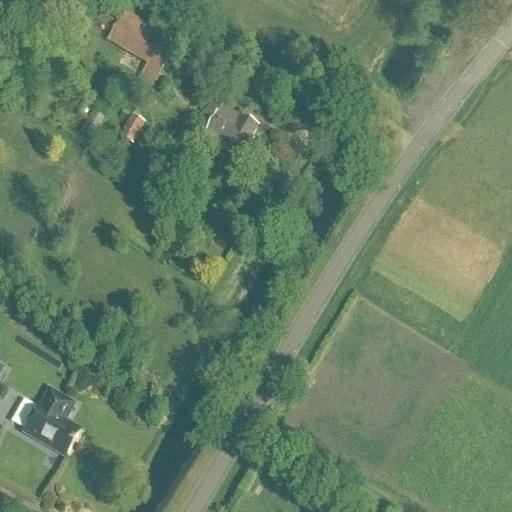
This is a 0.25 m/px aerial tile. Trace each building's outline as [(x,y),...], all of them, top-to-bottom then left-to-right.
[(126,15),(108,45),(146,68),(139,81),(152,89),(173,53),(152,41),(156,34),(126,15)] [(109,84),(123,71),(106,54),(109,51),(94,34),(77,50),(109,84)] [(243,164),(255,144),(251,141),(257,131),(211,105),(203,119),(208,122),(203,129),(208,132),(202,143),(229,158),(230,157),(243,164)] [(132,118),(119,140),(132,148),(145,126),(132,118)] [(79,433),(63,423),(72,406),(47,393),(38,409),(37,408),(21,435),(63,460),(79,433)] [(24,466),(30,455),(17,449),(12,459),(24,466)]
